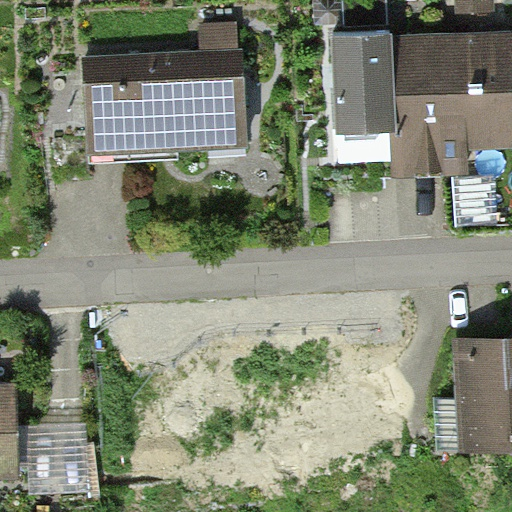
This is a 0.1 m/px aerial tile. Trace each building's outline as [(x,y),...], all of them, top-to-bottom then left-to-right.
[(204,54),(86,60),(90,148),(248,140),(244,52),(238,52),(237,27),(203,29),(204,54)] [(392,31),(336,33),(340,131),(395,128),(392,41),(392,31)] [(511,35),(392,41),(395,128),(397,167),(464,164),(463,140),(511,138),(511,35)] [(375,315),(336,325),(345,361),(384,351),(375,315)] [(197,407),(203,455),(260,447),(260,451),(305,441),(306,451),(345,442),(343,432),(345,431),(344,428),(392,412),(378,368),(335,383),(324,338),(282,348),(285,363),(282,364),(283,366),(245,376),(251,401),(197,407)] [(511,345),(469,347),(473,437),(511,435),(511,345)] [(0,468),(20,468),(18,387),(0,387),(0,468)] [(92,418),(34,422),(38,482),(96,478),(92,418)]
